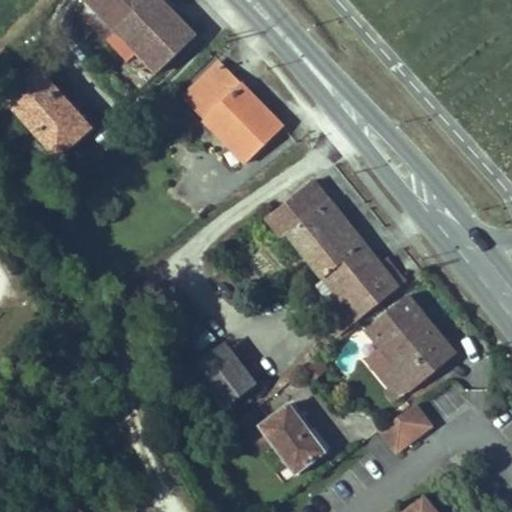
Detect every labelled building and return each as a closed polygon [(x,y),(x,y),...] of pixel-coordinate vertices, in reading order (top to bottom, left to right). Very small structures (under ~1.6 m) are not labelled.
[(157,73),(195,38),(158,0),(87,0),(100,13),(90,23),(104,37),(114,28),(157,73)] [(253,95),(220,62),(183,98),(246,163),(283,127),(253,95)] [(89,128),(37,69),(5,98),(56,156),(89,128)] [(351,230),(312,181),(266,217),(284,240),(290,235),(340,297),(320,313),(339,336),(398,288),(351,230)] [(454,353),(406,295),(365,329),(381,348),(397,367),(382,379),(392,391),(388,394),(394,401),(398,398),(399,399),(454,353)] [(256,383),(225,343),(193,368),(223,408),(256,383)] [(397,367),(381,348),(367,360),(382,379),(397,367)] [(312,381),(326,369),(318,359),(303,371),(312,381)] [(325,452),(288,404),(247,435),(261,453),(272,444),(295,474),(325,452)] [(430,427),(414,405),(381,430),(397,451),(430,427)] [(210,463),(229,451),(220,439),(203,452),(210,463)] [(427,511),(432,508),(423,498),(413,507),(417,511),(427,511)]
